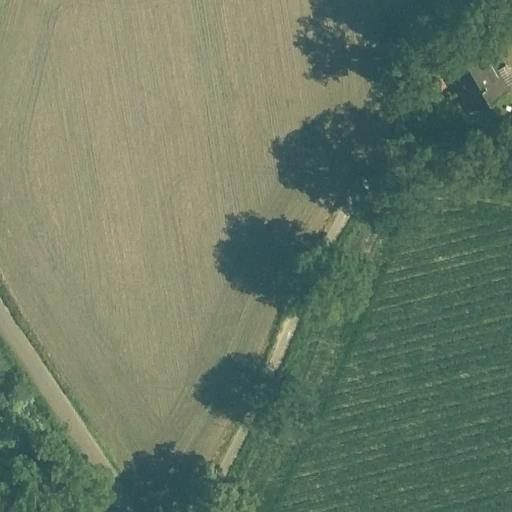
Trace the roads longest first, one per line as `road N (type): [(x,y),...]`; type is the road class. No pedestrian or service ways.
road 1 (unclassified): [(511,164),(427,158),(394,166),(368,186),(337,228),(202,511)]
road 2 (unclassified): [(0,314),(134,511)]
